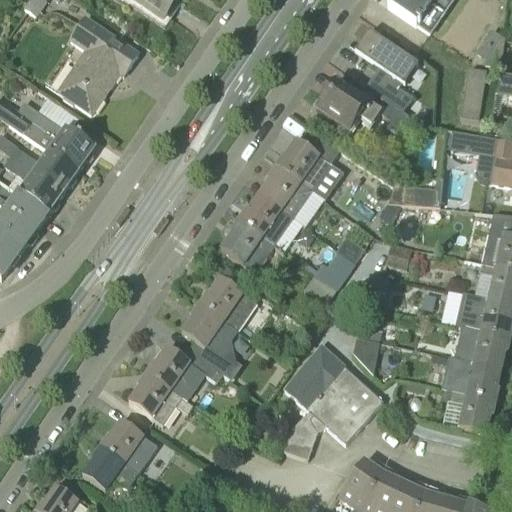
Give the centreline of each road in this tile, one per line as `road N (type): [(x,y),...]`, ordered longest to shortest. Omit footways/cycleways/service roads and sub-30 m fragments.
road 1 (residential): [(0,509),(347,0)]
road 2 (secondary): [(0,436),(302,0)]
road 3 (residential): [(252,0),(78,251),(37,295),(0,311)]
road 4 (residential): [(511,497),(375,444)]
